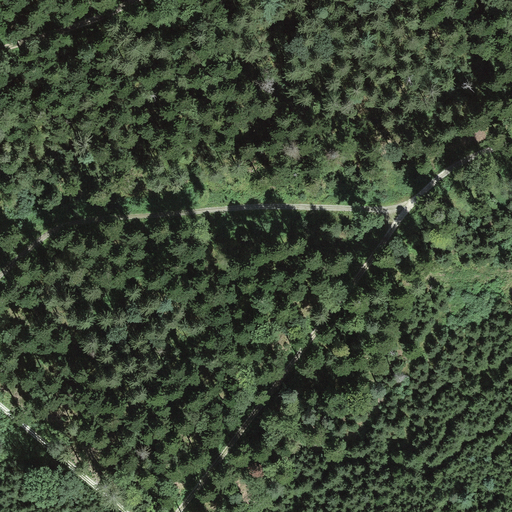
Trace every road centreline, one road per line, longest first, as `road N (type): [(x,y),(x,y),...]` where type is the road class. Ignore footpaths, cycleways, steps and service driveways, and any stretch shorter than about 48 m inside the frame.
road 1 (track): [(0,274),(49,232),(79,220),(301,207),(396,214)]
road 2 (track): [(262,397),(396,214),(460,159),(511,141)]
road 3 (track): [(0,407),(125,511)]
road 4 (track): [(139,0),(0,49)]
road 5 (track): [(262,397),(177,511)]
